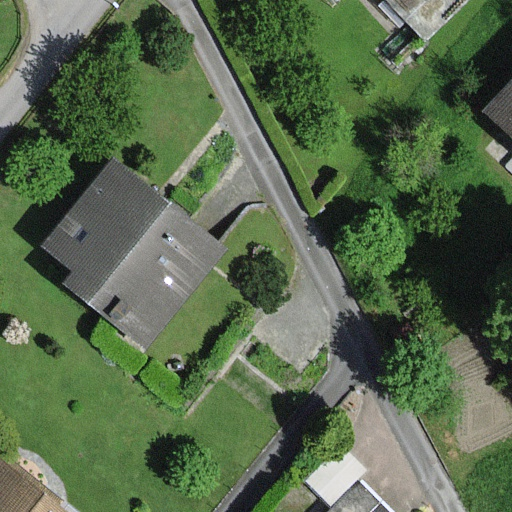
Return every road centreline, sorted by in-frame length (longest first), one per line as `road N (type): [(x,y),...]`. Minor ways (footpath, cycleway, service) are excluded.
road 1 (residential): [(358,344),(323,262),(180,0)]
road 2 (residential): [(358,344),(323,400),(229,511)]
road 3 (residential): [(450,511),(358,344)]
road 4 (residential): [(75,15),(0,113)]
